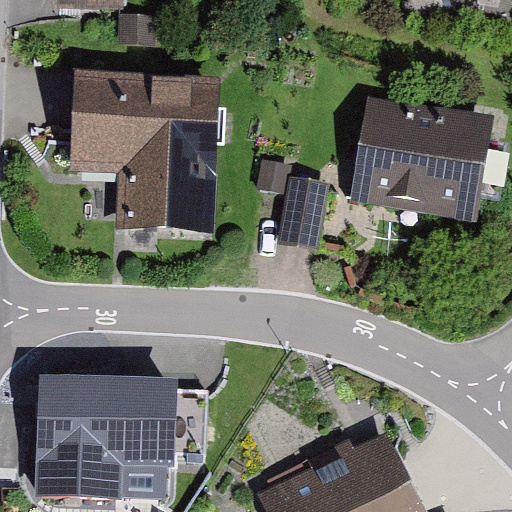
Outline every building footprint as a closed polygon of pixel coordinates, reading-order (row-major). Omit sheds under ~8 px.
[(123,8),(122,0),(55,0),(55,8),(123,8)] [(157,17),(120,16),(119,45),(156,46),(157,17)] [(220,79),(76,73),(72,171),(120,173),(117,229),(213,234),(220,79)] [(490,120),(368,98),(350,199),(472,221),(490,120)] [(262,161),(257,189),(284,194),(289,165),(262,161)] [(331,186),(291,180),(281,244),(300,247),(321,250),(331,186)] [(177,379),(42,375),(38,495),(167,498),(168,470),(174,470),(174,460),(176,392),(177,379)] [(207,393),(176,392),(174,460),(205,461),(207,393)] [(424,511),(388,434),(356,449),(351,441),(307,462),(312,471),(258,497),(265,511),(424,511)]
